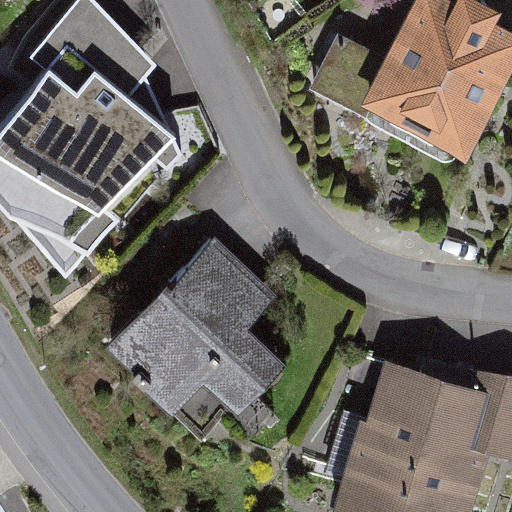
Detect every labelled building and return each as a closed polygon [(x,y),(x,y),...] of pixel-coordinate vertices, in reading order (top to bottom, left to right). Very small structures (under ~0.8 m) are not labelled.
[(511,25),(460,0),(435,0),(371,127),(481,183),(511,122),(511,25)] [(332,10),(323,62),(368,70),(377,18),(332,10)] [(90,178),(112,195),(164,132),(70,55),(1,139),(73,198),(90,178)] [(265,338),(289,310),(216,246),(121,355),(194,419),(214,396),(256,432),(307,374),(265,338)] [(368,423),(345,511),(486,511),(501,457),(511,459),(511,380),(486,374),(481,395),(403,375),(390,429),(368,423)]
